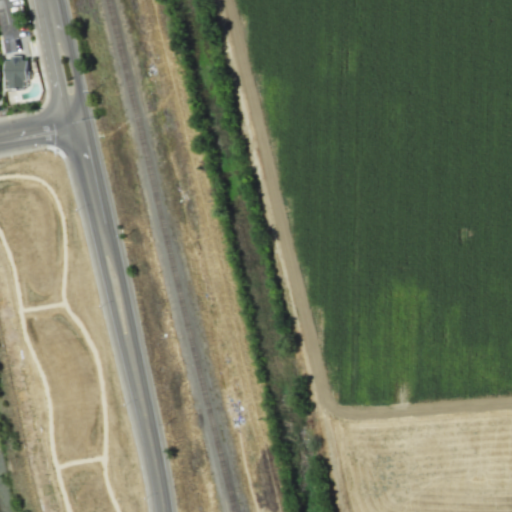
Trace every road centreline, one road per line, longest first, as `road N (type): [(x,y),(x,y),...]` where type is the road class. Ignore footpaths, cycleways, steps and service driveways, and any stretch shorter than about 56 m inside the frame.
road 1 (tertiary): [(163,511),(77,123)]
road 2 (tertiary): [(77,123),(50,0)]
